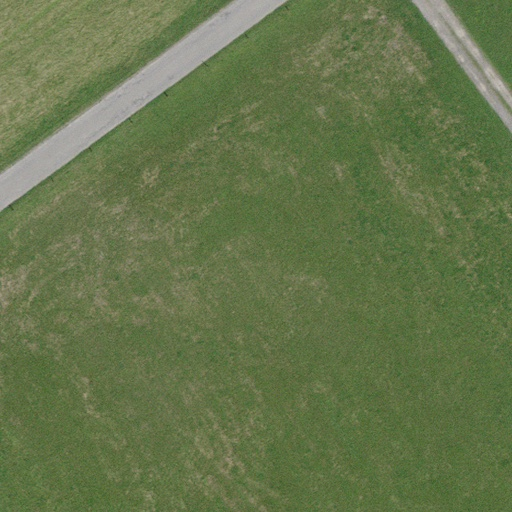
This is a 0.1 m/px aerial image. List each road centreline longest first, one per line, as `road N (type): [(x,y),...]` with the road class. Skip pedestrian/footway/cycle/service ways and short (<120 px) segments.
road 1 (unclassified): [(0,202),(282,0)]
road 2 (track): [(410,0),(511,133)]
